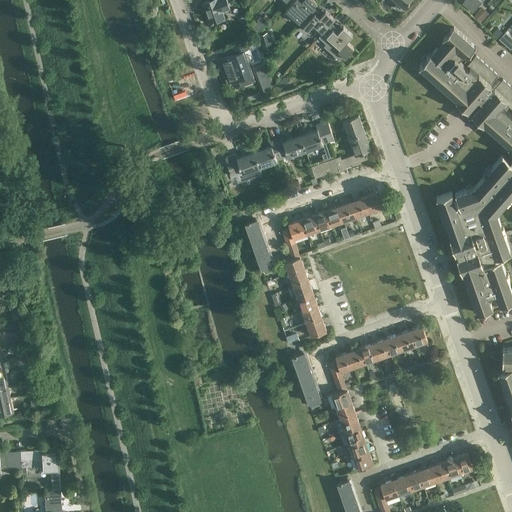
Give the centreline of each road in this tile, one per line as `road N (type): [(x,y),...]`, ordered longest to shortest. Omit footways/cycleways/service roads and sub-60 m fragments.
road 1 (residential): [(373,89),(349,88),(222,126),(176,0)]
road 2 (residential): [(277,253),(264,215),(395,167)]
road 3 (residential): [(86,511),(70,438),(0,436)]
road 4 (residential): [(445,302),(395,167)]
road 5 (residential): [(492,430),(445,302)]
